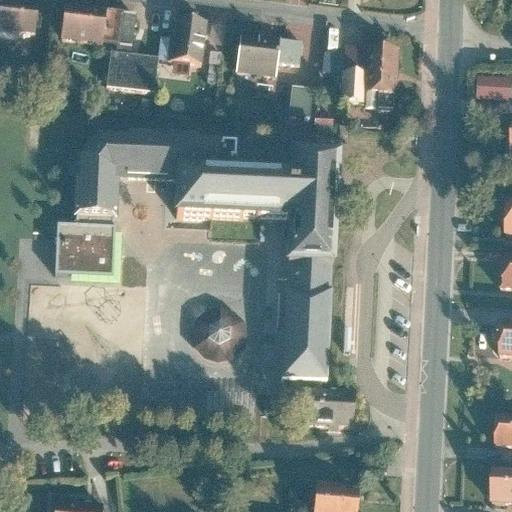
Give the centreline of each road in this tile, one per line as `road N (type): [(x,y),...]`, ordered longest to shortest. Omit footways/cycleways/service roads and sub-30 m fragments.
road 1 (tertiary): [(451,38),(426,511)]
road 2 (residential): [(136,0),(451,38)]
